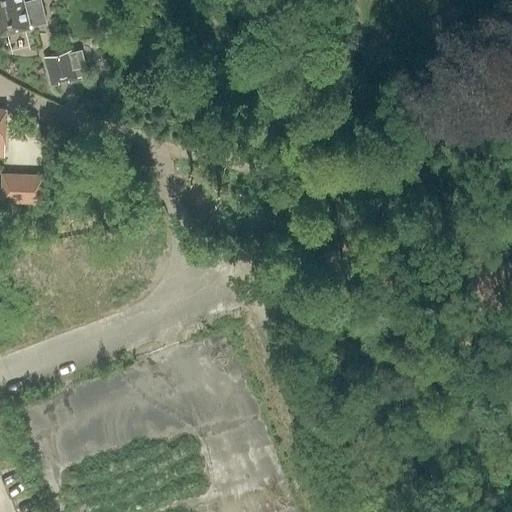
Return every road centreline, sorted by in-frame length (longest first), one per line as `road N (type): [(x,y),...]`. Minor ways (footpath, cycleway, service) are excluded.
road 1 (track): [(511,108),(269,200)]
road 2 (residential): [(152,155),(45,112),(0,80)]
road 3 (track): [(269,200),(152,155)]
